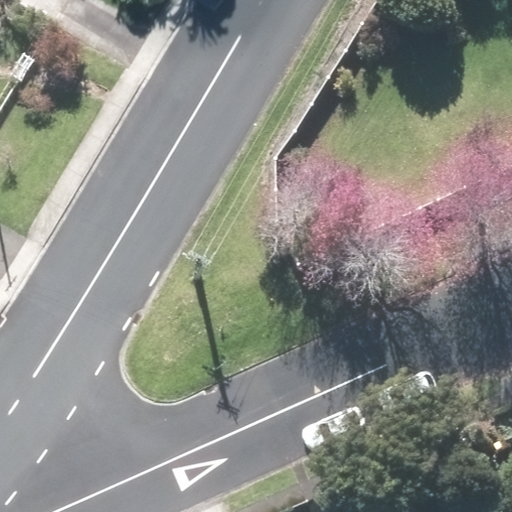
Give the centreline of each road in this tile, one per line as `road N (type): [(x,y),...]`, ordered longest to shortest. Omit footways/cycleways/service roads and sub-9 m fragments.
road 1 (residential): [(40,511),(511,302)]
road 2 (residential): [(252,0),(0,417)]
